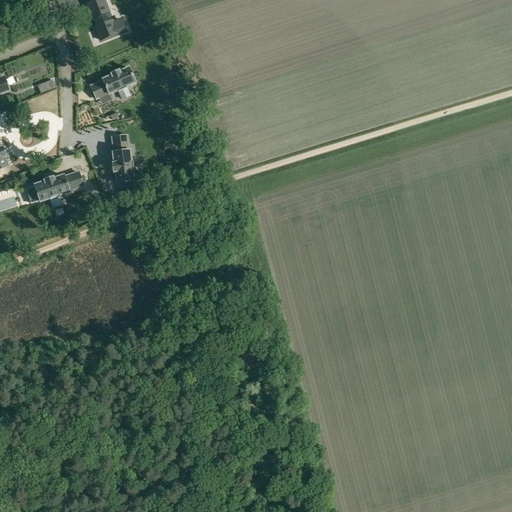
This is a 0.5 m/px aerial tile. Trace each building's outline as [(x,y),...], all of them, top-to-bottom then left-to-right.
[(113,23),(103,0),(97,0),(96,0),(86,4),(92,20),(93,20),(95,26),(101,41),(117,34),(125,31),(125,30),(121,20),(117,22),(113,23)] [(131,75),(128,68),(119,72),(119,71),(115,73),(111,75),(111,76),(102,80),(103,81),(91,86),(97,100),(109,94),(110,95),(119,91),(122,99),(130,96),(126,88),(135,84),(132,77),(131,74),(131,75)] [(0,94),(9,91),(3,77),(0,77),(0,94)] [(45,83),(49,91),(56,88),(53,80),(45,83)] [(127,136),(112,138),(113,153),(112,153),(113,163),(113,167),(114,173),(115,173),(116,183),(134,181),(133,171),(134,171),(132,161),(130,151),(129,151),(127,136)] [(5,157),(5,155),(2,150),(1,148),(0,146),(0,170),(1,170),(8,166),(4,157),(5,157)] [(35,187),(27,190),(31,204),(40,201),(40,203),(50,199),(50,200),(51,200),(53,208),(62,205),(59,197),(60,197),(59,196),(69,193),(68,192),(83,187),(78,172),(64,177),(63,176),(54,179),(53,178),(49,180),(44,181),(44,182),(35,185),(35,187)]
